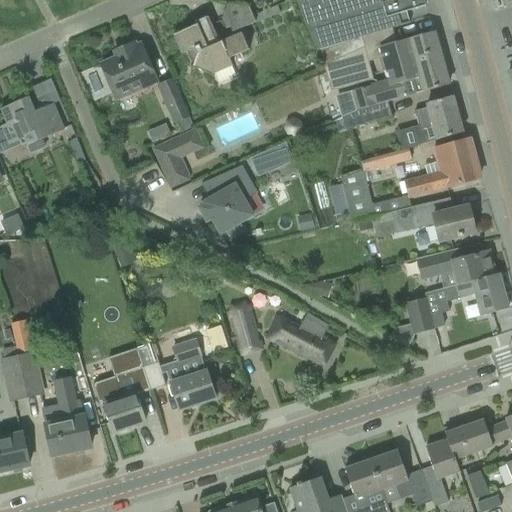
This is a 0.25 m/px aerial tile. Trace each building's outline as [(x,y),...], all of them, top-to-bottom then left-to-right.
[(296,0),(318,50),(410,24),(410,23),(401,25),(398,15),(426,7),(423,0),(319,0),(318,0),(319,5),(314,6),(312,0),(296,0)] [(227,4),(221,19),(226,30),(231,27),(233,33),(256,23),(256,24),(281,14),(278,7),(266,12),(253,17),(250,8),(227,4)] [(194,68),(212,75),(215,74),(219,85),(236,78),(231,67),(233,66),(230,59),(250,51),(243,34),(219,44),(208,17),(195,22),(196,26),(173,35),(182,55),(196,49),(198,55),(200,56),(194,68)] [(351,92),(357,111),(359,111),(359,110),(387,102),(387,103),(429,91),(449,86),(434,32),(396,43),(392,29),(318,50),(318,51),(320,51),(332,91),(374,79),(369,63),(380,60),(383,72),(386,72),(389,81),(371,85),(372,86),(351,92)] [(101,65),(117,100),(157,82),(141,45),(136,47),(135,44),(114,53),(117,58),(101,65)] [(159,87),(174,123),(190,117),(174,80),(159,87)] [(433,126),(437,141),(462,134),(452,97),(427,104),(428,108),(415,112),(420,130),(433,126)] [(27,146),(30,154),(46,148),(42,140),(64,131),(53,105),(35,113),(29,98),(1,110),(7,125),(1,127),(10,147),(21,141),(22,145),(26,144),(27,146)] [(359,110),(359,111),(364,126),(392,118),(387,103),(387,102),(359,110)] [(152,150),(170,189),(190,180),(188,176),(189,176),(182,160),(204,149),(195,129),(152,150)] [(409,197),(410,199),(480,179),(469,140),(450,145),(434,150),(440,173),(414,180),(405,182),(405,183),(408,194),(409,197)] [(285,144),(250,160),(258,178),(294,163),(285,144)] [(364,171),(342,180),(343,185),(342,185),(350,213),(352,223),(357,222),(370,219),(391,214),(412,209),(410,199),(409,197),(372,206),(367,183),(369,183),(367,176),(373,174),(372,172),(412,161),(412,159),(409,149),(390,155),(362,163),(364,171)] [(204,206),(199,209),(207,223),(212,220),(221,235),(226,232),(230,239),(244,231),(240,224),(253,216),(244,201),(241,196),(254,188),(242,167),(210,181),(218,195),(203,204),(204,206)] [(330,188),(336,216),(350,213),(342,185),(330,188)] [(412,209),(391,214),(396,235),(416,230),(435,226),(439,243),(456,239),(475,234),(468,207),(453,211),(450,199),(412,209)] [(311,215),(297,218),(300,233),(314,229),(311,215)] [(370,219),(357,222),(360,233),(373,230),(370,219)] [(127,244),(113,251),(122,269),(137,262),(127,244)] [(456,250),(416,260),(422,279),(440,275),(453,271),(456,286),(472,282),(495,275),(489,252),(470,257),(459,260),(456,250)] [(475,294),(481,317),(508,309),(499,274),(495,275),(472,282),(456,286),(460,298),(475,294)] [(320,297),(329,299),(333,285),(318,283),(313,290),(304,287),(303,288),(320,297)] [(425,295),(434,330),(444,327),(441,314),(449,312),(443,290),(425,295)] [(408,304),(416,335),(433,329),(426,300),(408,304)] [(230,312),(228,312),(234,335),(240,356),(241,356),(262,350),(249,305),(249,306),(244,301),(244,303),(232,307),(230,306),(230,312)] [(266,338),(322,366),(334,342),(324,337),(330,327),(308,314),(300,328),(277,317),(266,338)] [(220,335),(212,344),(220,351),(228,343),(220,335)] [(170,384),(180,411),(215,399),(206,372),(205,372),(199,357),(201,356),(195,341),(172,349),(177,363),(166,367),(171,383),(170,384)] [(138,349),(151,391),(165,386),(158,364),(156,365),(149,345),(138,349)] [(118,386),(97,394),(101,408),(105,407),(107,414),(113,433),(145,422),(136,395),(151,391),(138,349),(110,359),(109,359),(118,386)] [(34,355),(18,358),(27,397),(42,394),(34,355)] [(18,358),(2,362),(11,400),(11,401),(13,400),(27,397),(18,358)] [(44,418),(52,457),(91,448),(81,402),(55,408),(57,415),(44,418)] [(447,440),(456,462),(494,447),(487,430),(483,420),(445,435),(447,440)] [(487,430),(494,447),(511,438),(511,435),(507,422),(487,430)] [(0,472),(30,466),(26,447),(23,434),(0,439),(0,472)] [(432,501),(434,508),(448,502),(440,480),(459,473),(456,462),(447,440),(426,448),(437,476),(424,480),(432,501)] [(398,451),(371,460),(382,490),(395,485),(401,499),(412,495),(416,508),(432,501),(424,480),(423,475),(422,473),(421,471),(406,476),(398,451)] [(373,511),(373,509),(386,504),(382,490),(371,460),(345,470),(351,489),(354,495),(342,499),(346,511),(373,511)] [(346,511),(342,499),(341,496),(328,501),(320,478),(290,489),(298,511),(346,511)] [(276,511),(274,505),(261,509),(257,497),(212,511),(276,511)] [(477,504),(479,511),(485,511),(501,506),(498,497),(477,504)]
